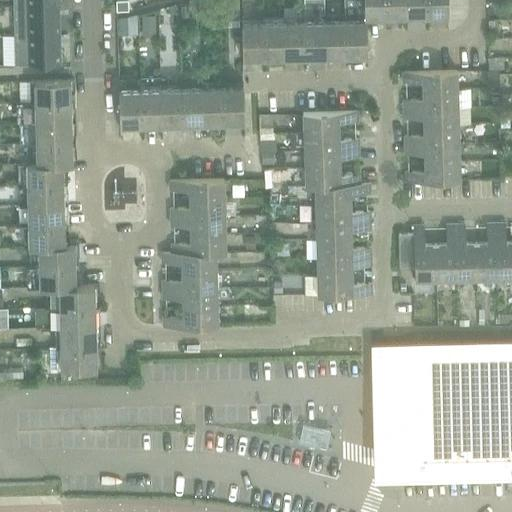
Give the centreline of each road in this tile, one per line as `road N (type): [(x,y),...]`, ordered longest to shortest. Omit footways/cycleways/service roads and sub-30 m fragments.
road 1 (residential): [(113,243),(116,335),(382,330),(386,215)]
road 2 (residential): [(477,0),(478,39),(382,41),(383,77)]
road 3 (residential): [(386,215),(383,77)]
road 4 (residential): [(383,77),(246,81)]
road 5 (residential): [(155,150),(157,241),(113,243)]
road 6 (residential): [(386,215),(501,212),(511,205)]
